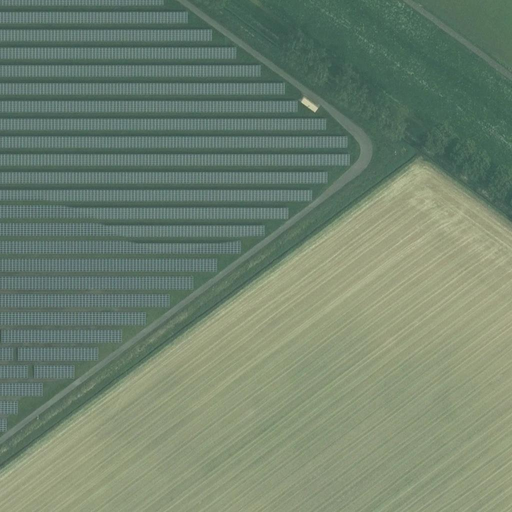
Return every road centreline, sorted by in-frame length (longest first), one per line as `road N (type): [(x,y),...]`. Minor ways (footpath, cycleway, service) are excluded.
road 1 (track): [(511,187),(253,0)]
road 2 (track): [(317,0),(511,145)]
